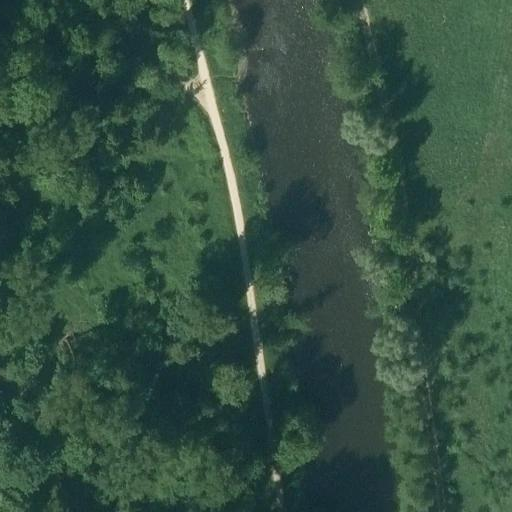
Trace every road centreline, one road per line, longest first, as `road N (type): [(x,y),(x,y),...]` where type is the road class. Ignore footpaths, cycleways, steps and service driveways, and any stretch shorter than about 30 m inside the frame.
road 1 (track): [(441,511),(408,252),(355,0)]
road 2 (track): [(214,117),(283,511)]
road 3 (track): [(89,0),(214,117)]
road 4 (track): [(214,117),(182,0)]
